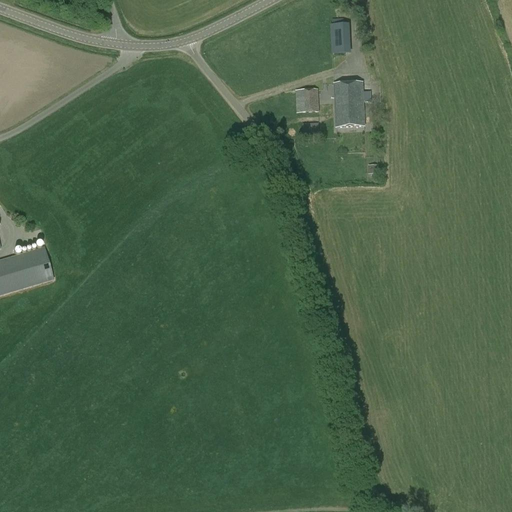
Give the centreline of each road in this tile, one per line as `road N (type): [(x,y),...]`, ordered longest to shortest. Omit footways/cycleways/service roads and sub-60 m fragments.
road 1 (unclassified): [(393,511),(364,478),(274,155),(187,40)]
road 2 (tertiary): [(0,9),(115,45)]
